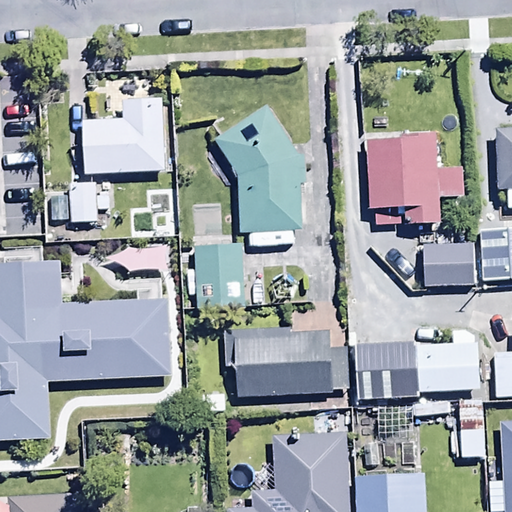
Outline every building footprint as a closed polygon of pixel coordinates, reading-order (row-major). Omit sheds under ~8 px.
[(82,127),(84,178),(164,176),(162,103),(122,105),(122,126),(82,127)] [(264,111),(213,145),(237,183),(240,238),(301,235),(299,190),(306,190),(305,159),(297,160),(264,111)] [(511,134),(494,135),(496,196),(511,195),(511,134)] [(400,143),(365,145),(368,214),(373,214),(374,230),(440,228),(439,203),(463,202),(461,171),(435,172),(434,136),(400,137),(400,143)] [(108,200),(95,200),(94,191),(68,192),(69,228),(95,227),(95,214),(108,214),(108,200)] [(511,237),(481,239),(482,288),(511,286),(511,237)] [(422,249),(423,292),(473,291),(472,248),(422,249)] [(186,300),(194,300),(194,310),(242,310),(242,252),(194,251),(194,274),(187,274),(186,300)] [(0,441),(44,440),(41,383),(165,378),(162,302),(55,306),(54,265),(0,266),(0,441)] [(233,373),(234,402),(333,398),(333,394),(349,394),(347,351),(328,352),(328,337),(288,338),(288,331),(224,334),(226,374),(233,373)] [(451,336),(451,349),(413,351),(415,398),(480,395),(478,348),(473,348),(473,335),(451,336)] [(511,402),(511,354),(493,355),(494,403),(511,402)] [(201,402),(191,402),(191,416),(222,416),(223,399),(201,399),(201,402)] [(481,401),(457,402),(459,462),(483,462),(481,401)] [(346,511),(344,435),(270,437),(272,494),(251,495),(251,511),(346,511)] [(425,511),(425,480),(355,481),(355,511),(425,511)] [(71,511),(71,499),(8,501),(7,511),(71,511)]
